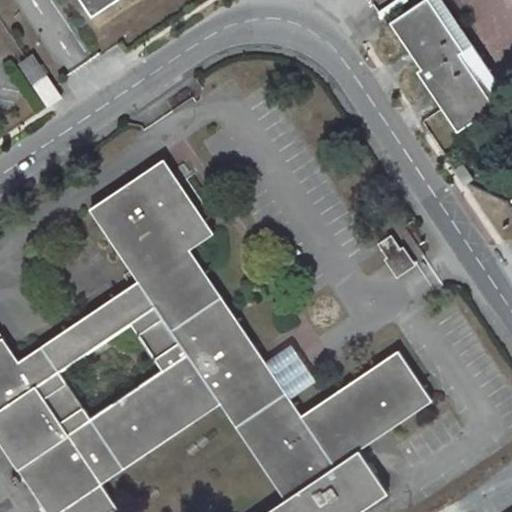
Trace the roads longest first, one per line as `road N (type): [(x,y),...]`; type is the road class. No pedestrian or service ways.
road 1 (tertiary): [(0,173),(238,13),(288,7),(328,32),(511,307)]
road 2 (unknown): [(393,298),(339,339),(338,355),(418,492)]
